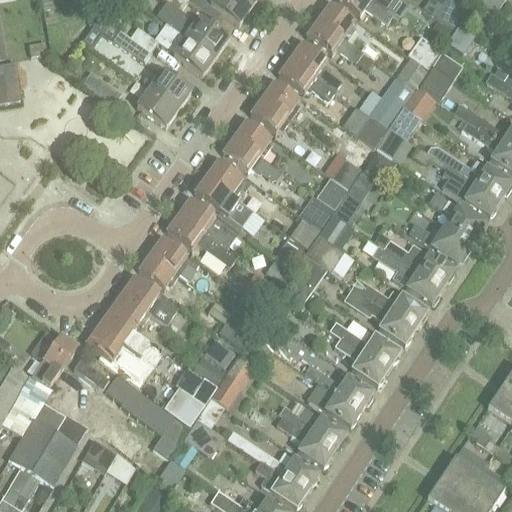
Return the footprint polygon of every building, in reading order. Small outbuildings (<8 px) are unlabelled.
[(0,0),(0,107),(9,106),(21,104),(13,63),(7,64),(0,28),(0,3),(17,1),(16,0),(0,0)] [(130,3),(125,0),(110,0),(106,7),(120,17),(130,3)] [(185,42),(214,63),(226,45),(203,28),(182,13),(187,5),(180,0),(160,0),(167,5),(176,12),(165,28),(176,36),(185,42)] [(180,0),(187,5),(200,14),(201,14),(206,6),(207,4),(201,0),(180,0)] [(238,29),(251,12),(234,0),(215,0),(210,7),(209,8),(213,11),(221,17),(238,29)] [(234,0),(251,12),(259,0),(234,0)] [(366,18),(367,17),(386,30),(393,20),(375,7),(365,0),(336,0),(335,2),(360,20),(363,16),(366,18)] [(447,0),(449,1),(467,14),(476,0),(447,0)] [(493,22),(505,2),(501,0),(478,0),(473,8),(493,22)] [(467,14),(449,1),(435,21),(454,34),(467,14)] [(323,19),(319,25),(347,45),(356,33),(353,30),(356,26),(331,8),(329,11),(326,12),(323,16),(323,19)] [(346,46),(347,45),(319,25),(315,31),(313,30),(308,37),(310,38),(307,41),(332,59),(335,54),(339,57),(339,56),(355,68),(362,58),(346,46)] [(437,25),(426,42),(439,51),(450,35),(437,25)] [(214,63),(185,42),(176,36),(165,28),(158,37),(166,42),(160,50),(173,60),(172,60),(201,81),(214,63)] [(134,30),(127,40),(151,57),(157,48),(158,47),(153,44),(134,30)] [(511,34),(508,32),(503,41),(511,47),(511,34)] [(151,57),(127,40),(119,34),(112,43),(141,64),(144,67),(151,57)] [(408,60),(410,62),(427,74),(441,55),(422,41),(408,60)] [(43,59),(47,59),(44,47),(28,50),(30,61),(30,62),(43,59)] [(291,63),(319,84),(336,96),(342,87),(329,78),(330,76),(323,71),(328,65),(303,47),(301,50),(299,50),(295,55),(296,57),(291,63)] [(441,58),(433,71),(453,84),(462,71),(441,58)] [(427,74),(410,62),(397,81),(415,94),(428,75),(427,74)] [(285,70),(281,75),(282,77),(280,80),(305,97),(308,93),(311,96),(312,94),(328,106),(336,96),(319,84),(291,63),(287,69),(285,70)] [(453,84),(433,71),(419,92),(440,105),(453,84)] [(83,86),(115,108),(121,98),(95,80),(90,76),(83,86)] [(161,76),(149,94),(177,115),(189,97),(161,76)] [(511,78),(508,76),(503,85),(511,91),(511,78)] [(511,91),(503,85),(492,78),(486,86),(511,103),(511,91)] [(382,100),(401,114),(415,94),(397,81),(382,100)] [(267,97),(263,103),(291,123),(300,111),(296,109),(299,105),(274,87),(272,90),(270,90),(267,95),(267,97)] [(163,134),(177,115),(149,94),(148,94),(145,92),(137,103),(141,105),(135,113),(163,134)] [(417,93),(403,114),(422,126),(436,105),(417,93)] [(401,114),(382,100),(368,120),(388,133),(401,114)] [(256,109),(253,114),(253,116),(251,119),(276,137),(277,136),(280,139),(291,123),(263,103),(258,109),(256,109)] [(454,117),(467,126),(485,137),(511,155),(511,132),(508,140),(459,108),(454,117)] [(390,133),(409,146),(422,126),(403,114),(390,133)] [(366,118),(352,138),(371,152),(385,132),(366,118)] [(239,136),(235,143),(263,163),(271,151),(268,148),(271,144),(246,126),(244,129),(242,129),(238,134),(239,136)] [(511,155),(485,137),(467,126),(461,134),(496,157),(491,165),(511,178),(511,155)] [(410,146),(409,146),(390,133),(377,153),(397,166),(410,146)] [(230,148),(228,149),(225,154),(225,156),(223,159),(248,176),(251,173),(257,177),(262,175),(276,185),(282,177),(263,163),(235,143),(230,148)] [(471,174),(464,170),(438,152),(430,152),(426,158),(447,171),(501,206),(506,198),(509,198),(511,194),(510,191),(511,189),(476,166),(471,174)] [(394,170),(376,158),(364,176),(377,184),(385,173),(390,176),(394,170)] [(345,164),(332,184),(348,196),(362,176),(345,164)] [(211,175),(207,181),(235,201),(240,195),(244,198),(250,189),(243,184),(243,183),(218,165),(216,168),(214,168),(211,173),(211,175)] [(496,214),(501,206),(447,171),(442,179),(453,186),(471,197),(465,206),(490,223),(491,221),(494,221),(497,216),(496,214)] [(384,194),(361,179),(348,198),(376,218),(381,211),(376,207),(384,194)] [(200,188),(197,192),(197,195),(195,197),(242,231),(254,215),(235,201),(207,181),(202,187),(200,188)] [(330,183),(316,203),(334,217),(346,200),(348,196),(332,184),(330,183)] [(446,232),(474,251),(482,238),(480,236),(485,229),(436,197),(430,206),(453,220),(446,232)] [(346,200),(334,217),(332,220),(350,232),(357,221),(361,223),(367,214),(346,200)] [(321,237),(332,220),(334,217),(316,203),(312,201),(298,221),(301,223),(321,237)] [(183,214),(179,220),(207,241),(226,254),(238,239),(215,222),(216,222),(191,204),(189,207),(186,207),(183,212),(183,214)] [(226,254),(207,241),(179,220),(175,226),(173,226),(169,231),(169,233),(167,236),(192,254),(195,250),(199,252),(199,251),(229,273),(237,263),(226,254)] [(332,220),(321,237),(318,242),(339,256),(354,234),(350,232),(332,220)] [(309,255),(318,242),(321,237),(301,223),(291,239),(300,246),(299,247),(309,255)] [(466,263),(474,251),(446,232),(438,243),(416,228),(415,229),(409,225),(404,232),(410,237),(458,268),(463,261),(466,263)] [(318,242),(309,255),(304,262),(326,275),(330,278),(344,258),(339,256),(318,242)] [(155,253),(151,259),(179,280),(184,272),(186,274),(193,265),(187,261),(162,243),(160,246),(158,246),(155,251),(155,253)] [(296,275),(304,262),(309,255),(299,247),(297,250),(288,243),(276,261),(296,275)] [(414,249),(408,258),(390,246),(384,254),(443,293),(448,285),(453,282),(454,278),(455,276),(414,249)] [(443,293),(384,254),(380,251),(373,260),(395,274),(395,273),(398,275),(393,282),(407,292),(407,293),(433,310),(434,308),(435,309),(441,301),(439,300),(443,293)] [(179,280),(151,259),(146,265),(144,266),(141,271),(141,273),(139,276),(164,293),(167,289),(170,292),(179,280)] [(283,294),(292,281),(296,275),(276,261),(263,279),(283,294)] [(296,275),(292,281),(312,295),(326,275),(304,262),(296,275)] [(277,304),(279,300),(281,296),(258,279),(244,298),(269,316),(277,304)] [(292,281),(283,294),(281,296),(279,300),(299,314),(312,295),(292,281)] [(127,292),(123,299),(151,319),(150,320),(165,331),(178,313),(134,282),(132,285),(130,285),(127,290),(127,292)] [(353,291),(375,306),(416,334),(428,317),(403,300),(397,309),(359,283),(353,291)] [(151,319),(123,299),(119,304),(116,305),(113,309),(113,312),(111,314),(136,332),(139,328),(143,330),(150,320),(151,319)] [(277,304),(269,316),(265,322),(286,336),(291,328),(284,323),(291,313),(277,304)] [(405,350),(416,334),(375,306),(369,314),(386,325),(380,334),(405,350)] [(253,307),(241,324),(254,333),(266,316),(253,307)] [(151,354),(134,342),(131,339),(134,335),(109,317),(107,320),(105,321),(101,325),(102,328),(97,334),(142,366),(151,354)] [(254,334),(231,318),(217,337),(241,353),(254,334)] [(279,346),(286,336),(265,322),(251,342),(268,353),(280,362),(287,352),(279,346)] [(347,347),(389,375),(400,358),(375,341),(370,350),(336,327),(331,336),(347,347)] [(97,365),(117,378),(142,398),(151,386),(144,380),(150,372),(142,366),(97,334),(93,340),(91,340),(88,345),(88,347),(86,350),(100,360),(97,365)] [(60,340),(41,366),(31,381),(40,386),(41,384),(50,390),(77,352),(75,350),(74,347),(69,344),(66,344),(60,340)] [(10,349),(0,341),(0,355),(3,358),(10,349)] [(256,371),(268,353),(251,342),(239,360),(256,371)] [(378,391),(389,375),(347,347),(342,355),(358,366),(353,375),(378,391)] [(215,366),(223,372),(233,358),(225,352),(215,366)] [(237,363),(228,377),(223,384),(240,395),(254,374),(237,363)] [(80,364),(73,375),(102,395),(109,385),(80,364)] [(218,393),(223,384),(228,377),(209,364),(198,379),(200,381),(218,393)] [(0,366),(0,391),(0,392),(11,373),(0,366)] [(305,378),(320,388),(361,416),(373,399),(347,383),(342,391),(311,369),(305,378)] [(0,392),(0,429),(21,442),(32,423),(41,408),(50,393),(13,371),(0,392)] [(511,377),(502,392),(511,398),(511,377)] [(155,408),(142,398),(117,378),(105,396),(121,408),(119,410),(162,441),(176,424),(169,419),(155,408)] [(223,384),(218,393),(213,399),(211,403),(227,414),(240,395),(223,384)] [(216,394),(203,385),(203,386),(191,403),(190,404),(203,412),(216,394)] [(350,432),(361,416),(320,388),(308,405),(325,416),(350,432)] [(511,428),(511,398),(502,392),(488,413),(511,428)] [(190,404),(191,403),(191,402),(184,397),(169,419),(176,424),(189,433),(203,412),(190,404)] [(0,511),(9,511),(19,497),(31,478),(56,437),(66,422),(55,415),(41,408),(32,423),(21,442),(8,464),(21,472),(0,506),(0,511)] [(286,412),(280,420),(283,422),(335,457),(340,448),(345,446),(344,441),(346,439),(321,423),(305,413),(300,421),(291,415),(286,412)] [(19,497),(9,511),(23,511),(29,503),(40,484),(53,492),(78,451),(77,450),(86,434),(66,422),(56,437),(31,478),(19,497)] [(330,464),(335,457),(283,422),(278,430),(304,448),(298,456),(324,473),(325,471),(330,469),(330,464)] [(197,454),(210,435),(198,426),(185,446),(197,454)] [(484,452),(490,444),(482,438),(476,446),(484,452)] [(244,443),(238,452),(260,466),(266,469),(308,497),(314,489),(316,489),(319,484),(318,482),(320,480),(294,463),(284,457),(279,465),(272,461),(244,443)] [(499,450),(490,444),(484,452),(493,458),(499,450)] [(106,477),(107,477),(118,460),(116,459),(94,445),(83,463),(84,467),(104,480),(106,477)] [(197,454),(185,446),(172,465),(184,473),(197,454)] [(502,464),(508,456),(499,450),(493,458),(502,464)] [(511,458),(508,456),(502,464),(511,470),(511,468),(511,458)] [(118,460),(107,477),(125,488),(134,473),(118,460)] [(466,500),(480,479),(455,463),(442,483),(466,500)] [(260,466),(254,476),(265,483),(260,489),(272,497),(295,511),(300,511),(304,507),(303,505),(308,497),(266,469),(260,466)] [(466,500),(485,511),(493,511),(505,495),(497,490),(502,483),(485,472),(480,479),(466,500)] [(152,486),(138,477),(129,492),(143,500),(152,486)] [(428,504),(440,511),(458,511),(466,500),(442,483),(428,504)] [(44,488),(37,498),(46,504),(52,494),(44,488)] [(163,511),(169,502),(151,492),(142,508),(149,511),(163,511)] [(243,511),(239,509),(238,509),(227,501),(221,498),(218,496),(210,507),(218,511),(243,511)] [(262,511),(244,500),(238,509),(239,509),(243,511),(280,511),(268,504),(262,511)] [(485,511),(466,500),(458,511),(485,511)]
